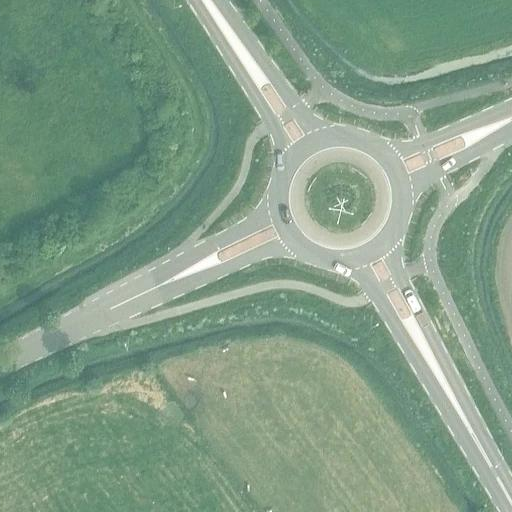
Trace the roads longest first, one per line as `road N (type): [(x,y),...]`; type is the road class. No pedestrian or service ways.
road 1 (tertiary): [(0,363),(176,277)]
road 2 (secondary): [(511,507),(430,362)]
road 3 (secondary): [(228,36),(289,162)]
road 4 (secondary): [(321,140),(228,36)]
road 5 (tertiary): [(511,115),(384,158)]
road 6 (tertiary): [(399,186),(464,154),(511,118)]
road 7 (secondary): [(430,362),(382,242)]
road 8 (secondary): [(352,259),(430,362)]
road 9 (tertiary): [(176,277),(224,267),(290,236)]
road 10 (tertiary): [(278,211),(176,277)]
